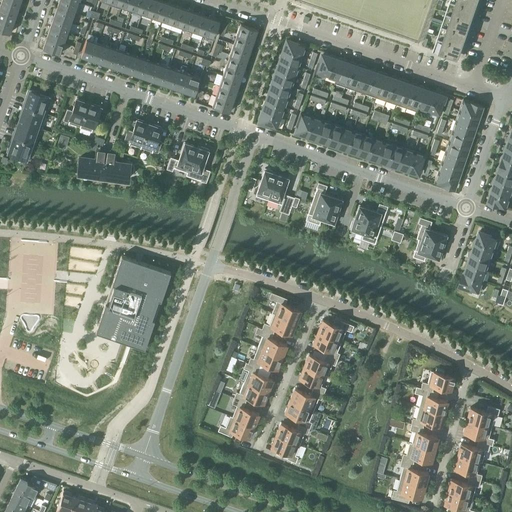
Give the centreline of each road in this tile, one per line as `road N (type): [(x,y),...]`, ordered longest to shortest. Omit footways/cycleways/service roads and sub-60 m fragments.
road 1 (residential): [(21,58),(251,136)]
road 2 (residential): [(278,20),(505,97)]
road 3 (residential): [(251,136),(466,208)]
road 4 (unclassified): [(145,457),(210,265)]
road 5 (secondary): [(302,511),(145,457)]
road 6 (residential): [(318,299),(469,367)]
road 7 (residential): [(318,299),(255,447)]
road 8 (secondary): [(145,457),(0,407)]
road 9 (secondary): [(0,433),(137,480)]
road 10 (residential): [(469,367),(431,506)]
road 11 (residential): [(14,460),(136,503),(135,511)]
